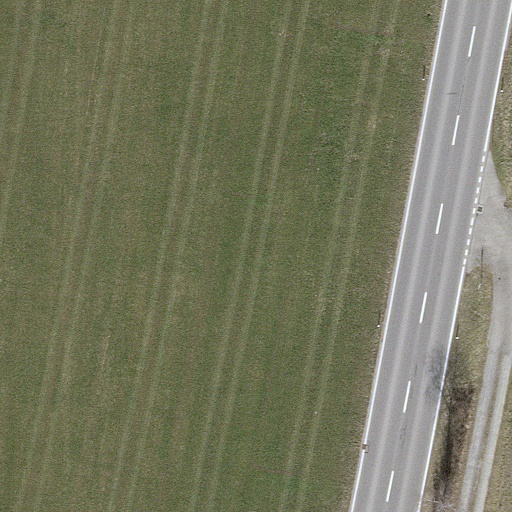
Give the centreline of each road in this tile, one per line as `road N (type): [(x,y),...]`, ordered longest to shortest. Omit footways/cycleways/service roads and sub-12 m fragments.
road 1 (secondary): [(480,0),(382,511)]
road 2 (track): [(473,511),(511,315)]
